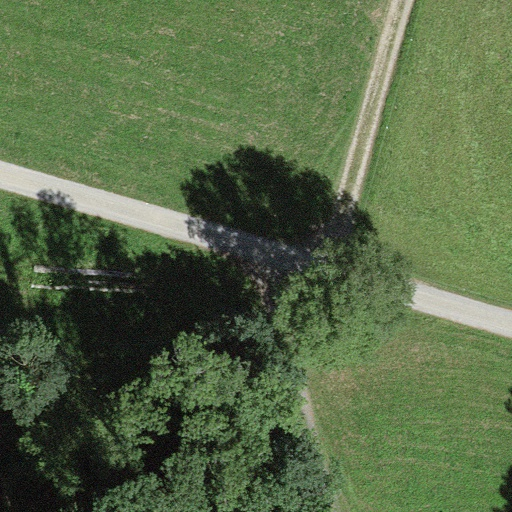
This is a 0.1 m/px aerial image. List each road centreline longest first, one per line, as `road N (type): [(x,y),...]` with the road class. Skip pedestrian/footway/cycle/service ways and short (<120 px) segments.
road 1 (track): [(0,175),(511,323)]
road 2 (track): [(317,268),(395,0)]
road 3 (track): [(259,256),(318,511)]
